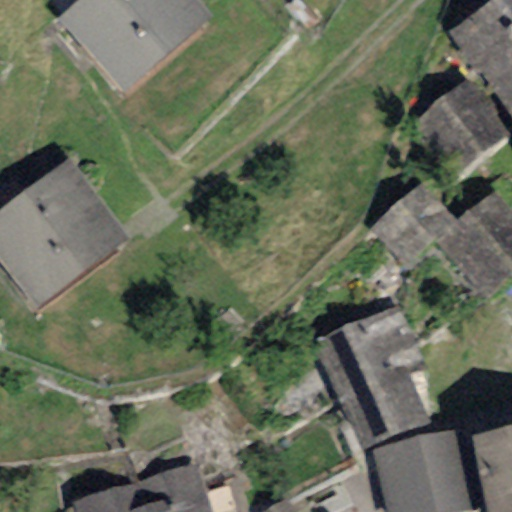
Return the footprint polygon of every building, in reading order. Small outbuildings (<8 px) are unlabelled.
[(193,0),(80,0),(57,20),(120,95),(211,21),(193,0)] [(511,23),(496,0),(494,0),(447,33),(479,78),(483,75),(511,116),(511,23)] [(511,0),(496,0),(511,23),(511,0)] [(469,80),(442,100),(482,156),(510,137),(469,80)] [(482,156),(442,100),(408,124),(448,180),(482,156)] [(0,208),(0,259),(35,308),(130,242),(70,160),(0,208)] [(424,185),(373,228),(410,272),(442,245),(487,298),(511,276),(511,217),(494,196),(459,225),(424,185)] [(313,343),(359,450),(425,421),(405,371),(424,364),(398,305),(313,343)] [(511,511),(511,428),(469,438),(486,511),(511,511)] [(451,430),(370,450),(384,511),(458,511),(470,509),(451,430)] [(210,511),(196,467),(138,485),(146,511),(210,511)] [(146,511),(138,485),(73,505),(75,511),(146,511)] [(292,511),(288,501),(260,511),(292,511)]
